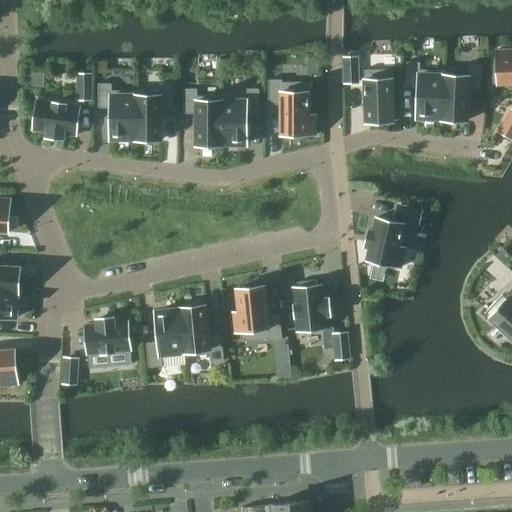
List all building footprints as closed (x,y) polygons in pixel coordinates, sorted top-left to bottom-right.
[(497,57),(492,58),(493,84),(511,82),(511,49),(496,50),(497,57)] [(345,83),(358,82),(357,57),(345,58),(345,83)] [(444,75),(445,75),(445,70),(420,69),(420,62),(407,62),(406,87),(418,87),(417,117),(441,118),(442,118),(444,75)] [(442,118),(441,118),(441,119),(468,120),(469,89),(481,90),(482,65),(468,64),(468,76),(445,75),(444,75),(442,118)] [(392,69),(364,70),(366,122),(394,121),(392,69)] [(25,71),(24,84),(42,86),(44,74),(25,71)] [(78,74),(78,99),(91,99),(91,74),(78,74)] [(279,105),(279,135),(314,135),(314,115),(307,115),(307,82),(281,82),(281,80),(267,80),(267,105),(279,105)] [(136,138),(136,91),(112,91),(112,83),(98,83),(98,108),(110,108),(110,138),(135,138),(136,138)] [(135,140),(161,140),(161,108),(174,108),(174,83),(160,83),(160,91),(136,91),(136,138),(135,138),(135,140)] [(220,96),(197,96),(197,89),(184,89),(184,114),(196,114),(196,145),(222,145),(222,144),(221,144),(221,96),(220,96)] [(221,144),(222,144),(247,144),(247,114),(259,114),(259,89),(245,89),(245,91),(220,91),(220,96),(221,96),(221,144)] [(76,136),(80,106),(37,101),(33,130),(47,132),(46,137),(63,139),(64,134),(76,136)] [(511,111),(500,132),(511,138),(511,136),(511,111)] [(0,231),(8,232),(10,199),(0,198),(0,231)] [(396,205),(393,217),(394,217),(407,220),(419,223),(422,211),(410,208),(397,205),(396,205)] [(399,247),(404,224),(376,218),(373,231),(369,230),(365,246),(370,247),(367,259),(401,267),(406,248),(399,247)] [(0,291),(17,293),(17,294),(18,294),(20,267),(0,266),(0,291)] [(324,299),(322,285),(293,288),(297,331),(327,328),(326,316),(330,315),(329,298),(324,299)] [(267,316),(264,286),(236,289),(239,312),(232,313),(234,332),(241,331),(242,341),(268,338),(269,341),(282,339),(280,314),(267,316)] [(511,290),(506,297),(502,294),(485,313),(511,338),(511,290)] [(0,291),(0,317),(15,318),(17,294),(17,293),(0,291)] [(180,308),(180,309),(181,309),(185,352),(184,352),(185,357),(210,354),(210,361),(224,360),(221,335),(209,336),(206,305),(180,308)] [(161,354),(184,352),(185,352),(181,309),(180,309),(155,312),(158,342),(146,343),(149,368),(162,366),(161,354)] [(128,321),(114,322),(114,317),(97,319),(97,324),(85,325),(88,355),(131,351),(128,321)] [(337,359),(349,358),(346,333),(334,334),(337,359)] [(280,358),(290,357),(289,349),(279,350),(280,358)] [(0,352),(0,388),(18,386),(15,351),(0,352)] [(78,359),(65,358),(64,383),(76,384),(78,359)] [(242,511),(310,511),(309,500),(242,507),(242,511)]
